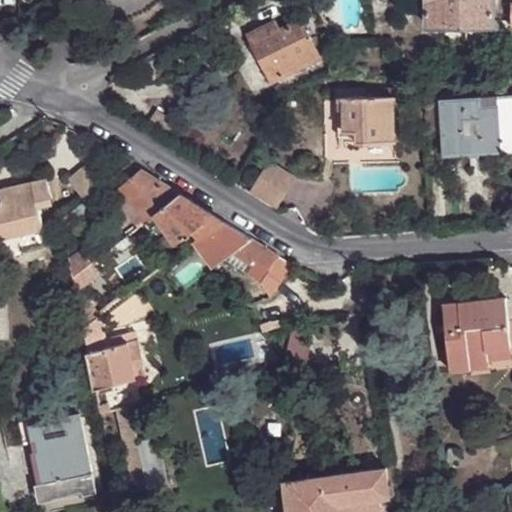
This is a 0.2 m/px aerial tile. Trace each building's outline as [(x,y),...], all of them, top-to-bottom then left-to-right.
[(494,0),(428,0),(428,26),(498,25),(498,22),(494,18),(494,0)] [(249,30),(256,44),(282,30),(276,18),(249,30)] [(282,30),(256,44),(274,82),(321,58),(302,21),(282,30)] [(374,131),(374,141),(396,141),(396,88),(369,88),(369,97),(346,97),(346,131),(358,131),(374,131)] [(466,132),(468,152),(511,149),(511,96),(500,97),(500,106),(482,107),(481,98),(481,92),(443,95),(445,130),(446,133),(466,132)] [(445,130),(443,95),(425,96),(428,131),(445,130)] [(500,97),(481,98),(482,107),(500,106),(500,97)] [(422,128),(421,101),(409,101),(410,129),(422,128)] [(15,106),(0,107),(0,111),(3,123),(18,116),(15,106)] [(149,121),(171,135),(179,122),(157,108),(149,121)] [(358,141),(358,131),(346,131),(341,131),(341,147),(347,148),(347,141),(358,141)] [(358,141),(374,141),(374,131),(358,131),(358,141)] [(447,154),(468,152),(466,132),(446,133),(447,154)] [(70,177),(87,199),(108,181),(92,160),(70,177)] [(255,189),(274,201),(289,177),(269,165),(255,189)] [(155,213),(180,193),(141,169),(121,185),(147,219),(155,213)] [(0,239),(43,229),(38,207),(52,204),(47,179),(1,190),(3,199),(0,199),(0,239)] [(63,218),(65,227),(76,218),(79,221),(112,194),(116,191),(115,189),(108,181),(87,199),(63,218)] [(112,194),(137,227),(144,221),(147,219),(121,185),(115,189),(116,191),(112,194)] [(224,221),(180,193),(155,213),(168,231),(177,242),(195,229),(202,237),(224,221)] [(147,219),(144,221),(158,239),(168,231),(155,213),(147,219)] [(265,246),(224,221),(202,237),(196,241),(215,266),(228,257),(250,273),(265,246)] [(279,254),(265,246),(250,273),(264,282),(279,254)] [(71,259),(74,276),(91,262),(82,251),(71,259)] [(489,360),(511,356),(511,349),(506,295),(443,301),(450,371),(490,367),(489,360)] [(84,327),(103,312),(93,299),(81,310),(83,324),(84,327)] [(65,327),(69,349),(87,345),(84,327),(83,324),(65,327)] [(282,331),(265,354),(283,366),(300,343),(282,331)] [(112,337),(114,346),(129,343),(136,341),(134,332),(112,337)] [(136,341),(129,343),(137,380),(146,378),(138,341),(136,341)] [(114,346),(89,351),(92,361),(97,388),(137,380),(129,343),(114,346)] [(69,349),(62,351),(65,366),(92,361),(89,351),(87,345),(69,349)] [(511,364),(511,356),(489,360),(490,367),(490,368),(511,364)] [(134,491),(149,488),(139,440),(132,407),(131,406),(117,409),(134,491)] [(98,491),(83,417),(32,427),(47,501),(98,491)] [(139,440),(149,488),(168,484),(158,436),(139,440)] [(285,480),(289,511),(380,511),(379,498),(397,496),(395,482),(387,484),(387,466),(285,480)]
